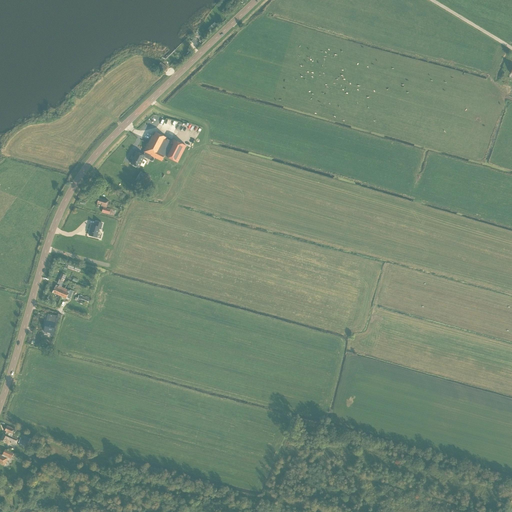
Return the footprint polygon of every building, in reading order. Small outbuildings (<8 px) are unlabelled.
[(210,28),(216,22),(213,19),(207,26),(210,28)] [(168,68),(161,62),(157,67),(164,73),(168,68)] [(137,152),(131,164),(139,168),(144,157),(149,160),(151,156),(162,161),(164,156),(178,163),(186,146),(173,139),(172,142),(166,139),(167,138),(156,132),(154,136),(152,135),(144,152),(145,153),(143,155),(137,152)] [(135,181),(145,186),(151,177),(141,172),(135,181)] [(106,208),(106,207),(108,202),(99,199),(97,203),(102,205),(101,206),(103,207),(102,213),(115,216),(116,211),(106,208)] [(100,234),(98,234),(99,229),(101,229),(102,223),(96,222),(95,226),(91,225),(90,230),(91,230),(89,236),(97,238),(99,238),(100,234)] [(66,275),(61,273),(59,278),(59,279),(58,283),(62,285),(64,280),(66,275)] [(63,291),(64,289),(56,285),(53,293),(60,296),(63,291)] [(63,291),(60,296),(66,299),(67,298),(70,299),(73,291),(70,290),(70,291),(69,291),(64,289),(63,291)] [(53,336),(58,315),(57,315),(57,316),(51,314),(49,321),(48,321),(49,314),(44,336),(45,332),(53,334),(53,336)] [(29,328),(37,328),(37,315),(29,315),(29,328)] [(7,431),(5,434),(4,434),(0,441),(7,444),(9,440),(11,441),(11,443),(15,445),(18,439),(12,436),(13,434),(15,429),(7,425),(5,430),(7,431)] [(19,443),(27,446),(30,438),(19,434),(17,438),(20,439),(19,443)] [(13,453),(5,450),(3,455),(11,459),(13,453)]
